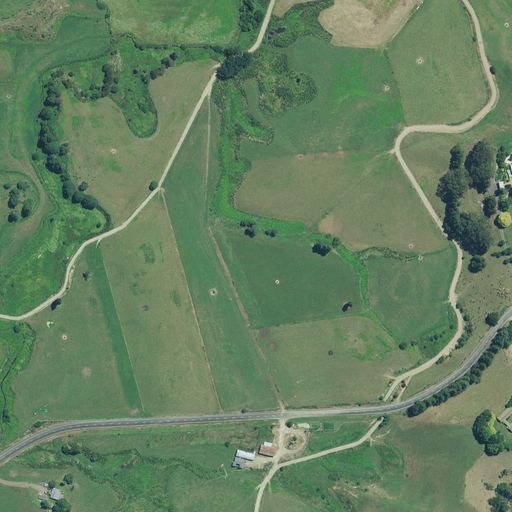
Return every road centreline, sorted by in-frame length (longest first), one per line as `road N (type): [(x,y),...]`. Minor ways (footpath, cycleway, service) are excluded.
road 1 (track): [(258,511),(275,469),(355,444),(381,419),(396,382),(455,341),(460,316),(450,299),(458,254),(399,157),(397,140),(411,127),(468,124),(492,99),(463,0)]
road 2 (unclassified): [(511,312),(453,379),(398,407),(80,425),(0,459)]
road 3 (track): [(267,0),(258,31),(228,47),(204,76),(159,188),(145,204)]
